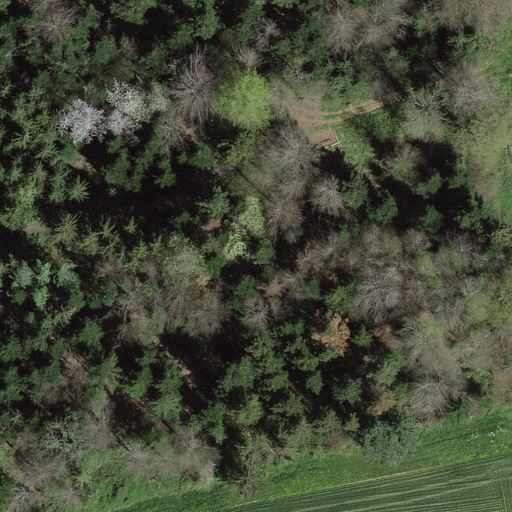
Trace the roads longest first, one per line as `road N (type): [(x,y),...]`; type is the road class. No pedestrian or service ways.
road 1 (track): [(89,0),(171,48),(318,115),(492,64)]
road 2 (track): [(0,240),(194,186),(291,141),(318,115)]
